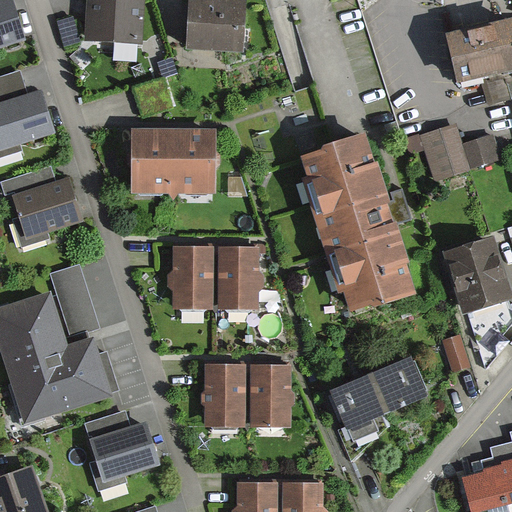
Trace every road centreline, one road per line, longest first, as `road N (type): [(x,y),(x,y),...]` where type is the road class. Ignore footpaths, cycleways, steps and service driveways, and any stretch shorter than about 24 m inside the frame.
road 1 (residential): [(39,0),(200,511)]
road 2 (residential): [(511,376),(400,503)]
